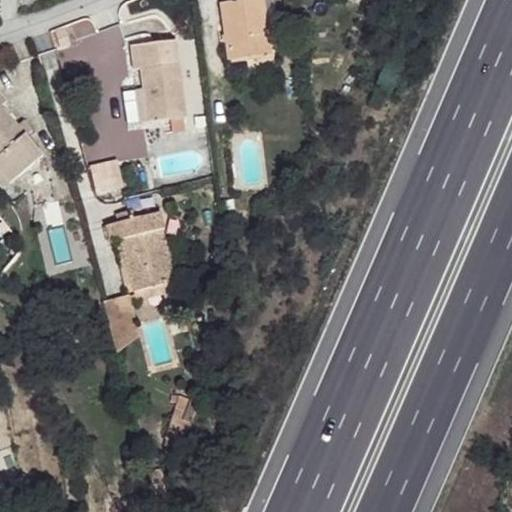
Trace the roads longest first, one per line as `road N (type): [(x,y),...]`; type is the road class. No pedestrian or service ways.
road 1 (motorway): [(507,0),(282,511)]
road 2 (motorway): [(388,511),(511,225)]
road 3 (unknown): [(36,17),(96,257)]
